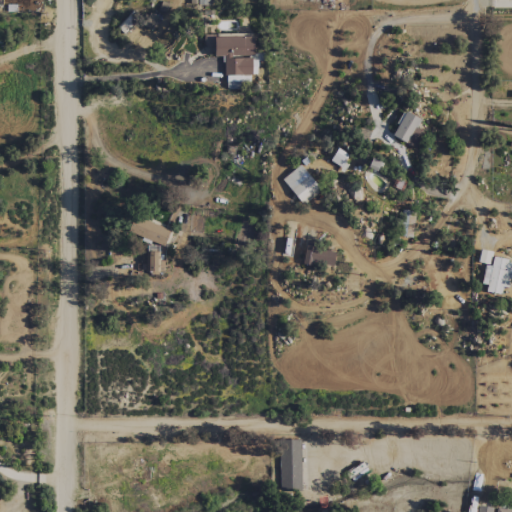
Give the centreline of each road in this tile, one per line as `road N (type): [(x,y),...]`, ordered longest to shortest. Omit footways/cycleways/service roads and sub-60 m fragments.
road 1 (residential): [(65,0),(59,511)]
road 2 (residential): [(63,428),(511,423)]
road 3 (residential): [(467,187),(470,0)]
